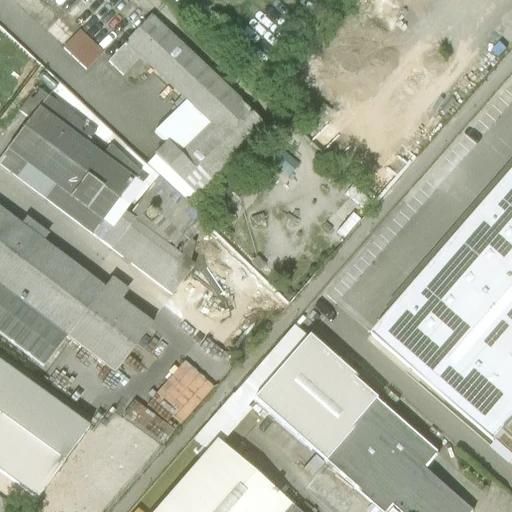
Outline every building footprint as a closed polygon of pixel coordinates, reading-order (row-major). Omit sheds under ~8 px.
[(168,139),(146,163),(192,204),(268,127),(152,14),(127,41),(143,56),(187,99),(210,121),(181,151),(168,139)] [(82,29),(65,47),(89,70),(106,52),(82,29)] [(143,56),(127,41),(109,60),(125,75),(143,56)] [(58,79),(0,157),(0,165),(92,234),(140,170),(116,149),(122,140),(58,79)] [(210,121),(187,99),(158,129),(168,139),(181,151),(210,121)] [(140,170),(92,234),(172,295),(197,263),(190,258),(203,216),(145,165),(140,170)] [(511,174),(372,336),(496,443),(504,433),(511,423),(511,174)] [(23,222),(0,204),(0,332),(43,366),(66,336),(114,373),(154,321),(123,297),(131,287),(113,274),(106,284),(45,238),(50,232),(28,215),(23,222)] [(281,295),(241,256),(224,272),(265,312),(281,295)] [(243,296),(207,268),(201,275),(238,304),(243,296)] [(191,274),(176,293),(203,314),(218,295),(191,274)] [(438,457),(303,343),(252,403),(379,511),(391,511),(394,509),(397,511),(471,511),(425,472),(438,457)] [(91,424),(0,357),(0,468),(38,496),(91,424)] [(186,421),(217,386),(187,360),(156,395),(186,421)] [(204,428),(217,440),(220,443),(241,419),(224,405),(204,428)] [(511,423),(504,433),(496,443),(511,457),(511,423)] [(299,511),(220,443),(217,440),(153,511),(299,511)]
